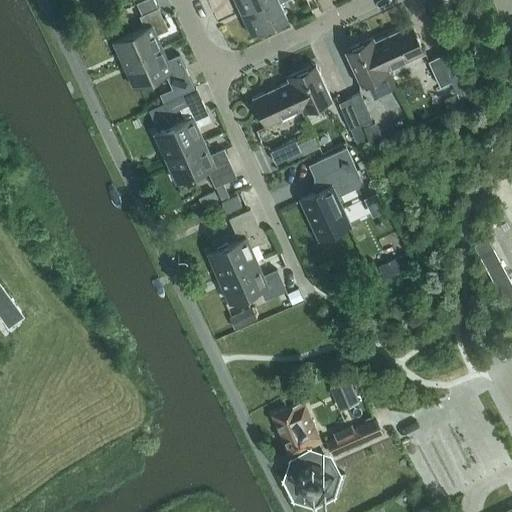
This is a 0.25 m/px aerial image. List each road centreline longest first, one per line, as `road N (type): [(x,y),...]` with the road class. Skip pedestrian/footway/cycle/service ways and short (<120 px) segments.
road 1 (unclassified): [(290,511),(45,0)]
road 2 (residential): [(305,284),(213,71)]
road 3 (residential): [(213,71),(369,0)]
